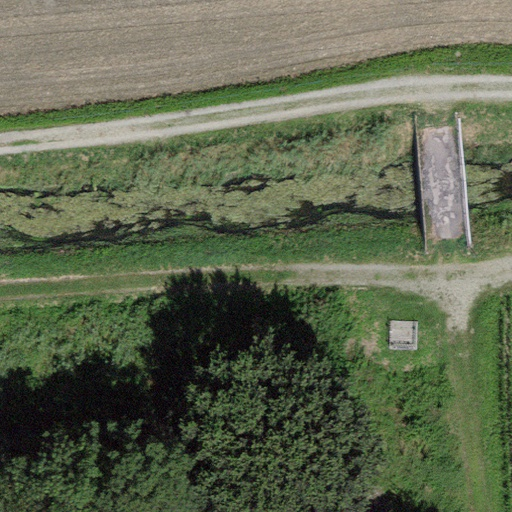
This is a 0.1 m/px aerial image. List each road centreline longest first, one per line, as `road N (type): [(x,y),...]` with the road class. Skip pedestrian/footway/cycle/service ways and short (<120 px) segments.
road 1 (track): [(511,97),(0,151)]
road 2 (track): [(511,280),(0,313)]
road 3 (track): [(460,284),(476,511)]
road 4 (track): [(460,284),(449,98)]
